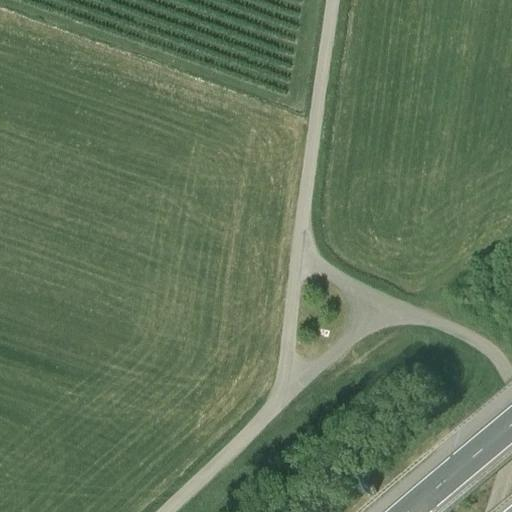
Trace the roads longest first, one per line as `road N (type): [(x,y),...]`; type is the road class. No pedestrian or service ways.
road 1 (unclassified): [(476,511),(508,414),(507,374),(472,339),(384,310)]
road 2 (unclassified): [(297,246),(331,0)]
road 3 (unclassified): [(274,405),(297,246)]
road 4 (unclassified): [(166,511),(274,405)]
road 5 (unclassified): [(274,405),(384,310)]
road 6 (motorway): [(511,424),(407,511)]
